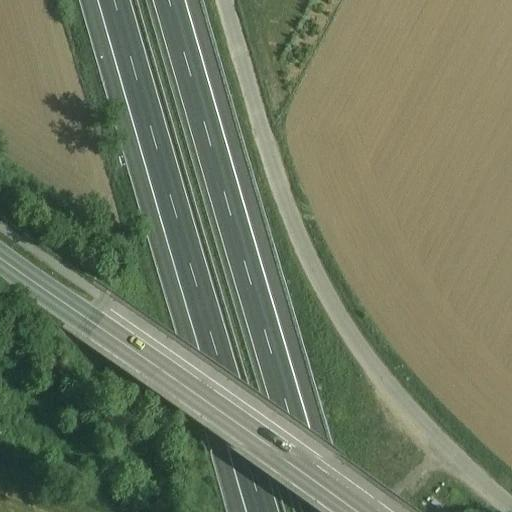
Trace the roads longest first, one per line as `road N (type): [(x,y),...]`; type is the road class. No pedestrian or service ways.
road 1 (unclassified): [(511,503),(395,393),(330,300),(296,226),(229,0)]
road 2 (motorway): [(313,511),(166,0)]
road 3 (motorway): [(111,0),(255,511)]
road 4 (secondary): [(344,511),(0,269)]
